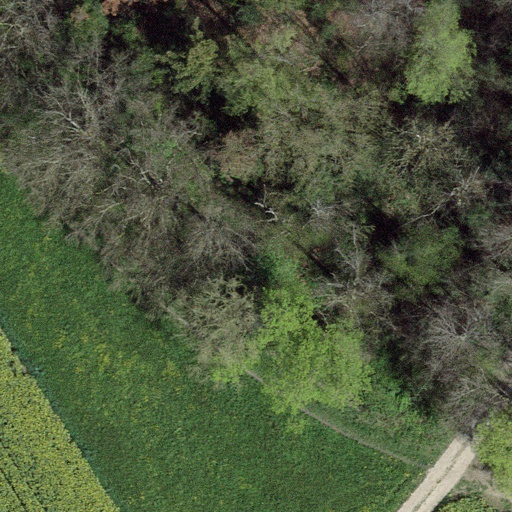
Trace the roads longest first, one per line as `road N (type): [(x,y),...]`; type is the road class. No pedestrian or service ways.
road 1 (track): [(511,484),(313,388),(118,229),(0,85)]
road 2 (track): [(418,511),(461,464),(511,378)]
